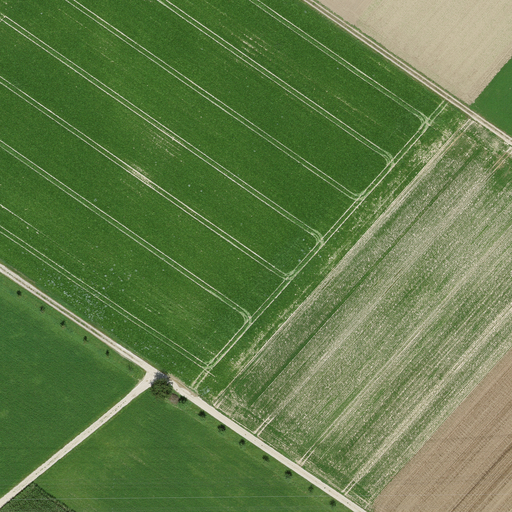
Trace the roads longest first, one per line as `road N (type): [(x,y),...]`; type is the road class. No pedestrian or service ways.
road 1 (track): [(511,149),(300,0)]
road 2 (track): [(158,373),(363,511)]
road 3 (track): [(158,373),(0,503)]
road 4 (track): [(0,270),(158,373)]
